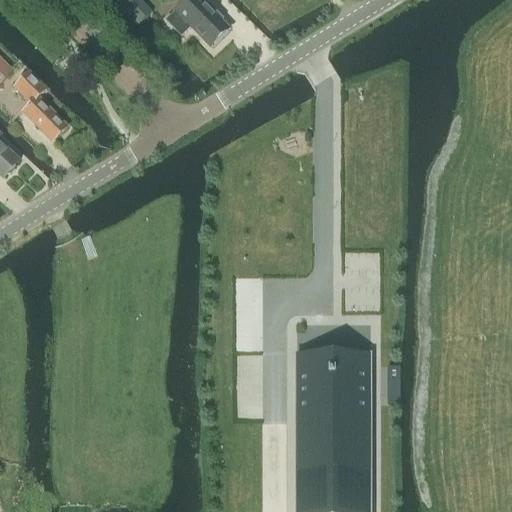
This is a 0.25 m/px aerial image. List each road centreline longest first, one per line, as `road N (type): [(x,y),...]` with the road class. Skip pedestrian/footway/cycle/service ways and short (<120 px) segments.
road 1 (tertiary): [(175,128),(391,0)]
road 2 (tertiary): [(0,238),(175,128)]
road 3 (residential): [(175,128),(44,0)]
